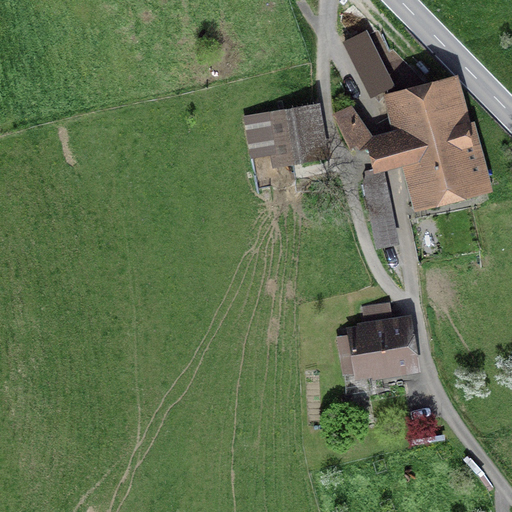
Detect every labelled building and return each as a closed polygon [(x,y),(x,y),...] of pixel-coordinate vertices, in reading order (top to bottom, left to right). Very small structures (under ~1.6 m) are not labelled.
[(366,31),(342,43),(371,99),(395,86),(366,31)] [(392,170),(401,168),(414,214),(494,192),(475,122),(471,123),(458,75),(382,96),(392,131),(382,133),(373,136),(358,150),(368,153),(372,169),(374,175),(385,172),(392,170)] [(319,103),(243,116),(250,159),(271,156),(273,168),(329,159),(319,103)] [(352,106),(332,115),(343,137),(354,153),(358,150),(373,136),(352,106)] [(376,249),(399,244),(385,172),(374,175),(372,169),(365,171),(365,176),(362,184),(376,249)] [(354,374),(355,382),(420,372),(411,315),(392,317),(390,302),(362,307),(364,322),(356,323),(356,326),(347,328),(348,335),(337,336),(343,375),(354,374)]
